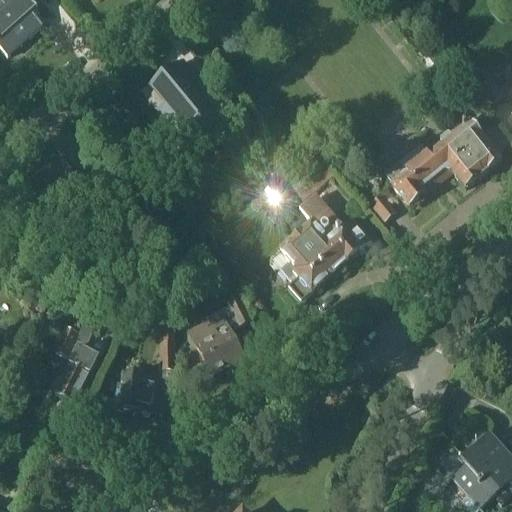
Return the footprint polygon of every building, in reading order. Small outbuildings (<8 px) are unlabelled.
[(0,0),(0,49),(9,60),(44,29),(33,16),(39,12),(28,0),(0,0)] [(183,62),(149,90),(163,108),(155,114),(181,146),(216,117),(192,88),(199,82),(183,62)] [(488,112),(504,99),(481,72),(465,85),(488,112)] [(459,113),(447,98),(437,106),(449,121),(459,113)] [(443,148),(416,170),(408,176),(400,166),(385,178),(394,188),(392,189),(410,211),(453,177),(466,192),(502,164),(493,152),(494,147),(491,143),(485,142),(471,125),(451,141),(449,138),(441,145),(443,148)] [(239,131),(222,145),(236,161),(252,148),(239,131)] [(335,178),(319,159),(288,185),(304,205),(335,178)] [(22,230),(79,185),(61,161),(3,207),(22,230)] [(340,271),(372,244),(353,223),(342,232),(315,200),(311,203),(312,204),(303,212),(314,224),(280,253),(281,254),(271,262),(271,269),(273,272),(281,272),(293,285),(288,290),(301,305),(332,279),(335,279),(340,275),(340,271)] [(42,266),(31,275),(45,293),(56,284),(42,266)] [(230,311),(223,314),(207,322),(209,325),(189,334),(211,379),(244,363),(230,335),(252,324),(241,301),(228,307),(230,311)] [(35,337),(45,342),(47,342),(52,332),(51,329),(41,324),(39,325),(34,335),(35,337)] [(82,327),(78,338),(64,332),(55,356),(62,358),(72,363),(55,396),(74,406),(98,361),(85,354),(94,332),(82,327)] [(166,372),(176,373),(175,336),(166,336),(166,347),(165,347),(166,372)] [(124,377),(119,410),(155,415),(158,397),(162,398),(178,398),(177,373),(176,373),(166,372),(164,382),(140,379),(141,373),(138,369),(130,368),(126,371),(125,377),(124,377)] [(475,459),(469,464),(460,455),(459,456),(469,467),(453,482),(468,499),(462,505),(468,511),(482,511),(495,501),(502,509),(511,500),(511,490),(507,485),(511,480),(511,462),(489,437),(471,454),(475,459)]
